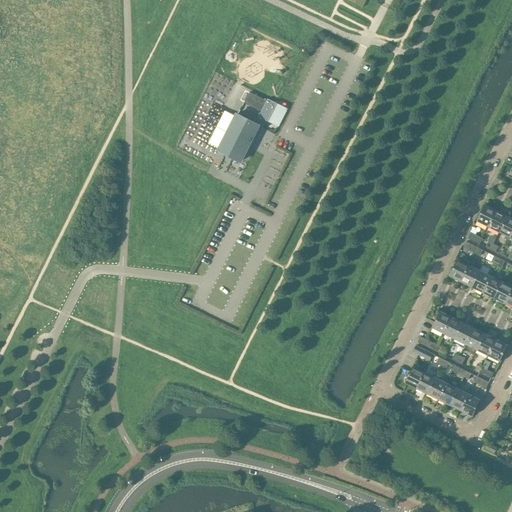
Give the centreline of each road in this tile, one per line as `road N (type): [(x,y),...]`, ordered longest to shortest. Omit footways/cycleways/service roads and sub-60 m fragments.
road 1 (residential): [(475,435),(379,387),(511,121)]
road 2 (unclassified): [(0,442),(88,272),(205,282)]
road 3 (secondary): [(374,501),(205,454),(157,464),(111,511)]
road 4 (secondary): [(122,511),(152,478),(192,464),(248,470),(370,509)]
